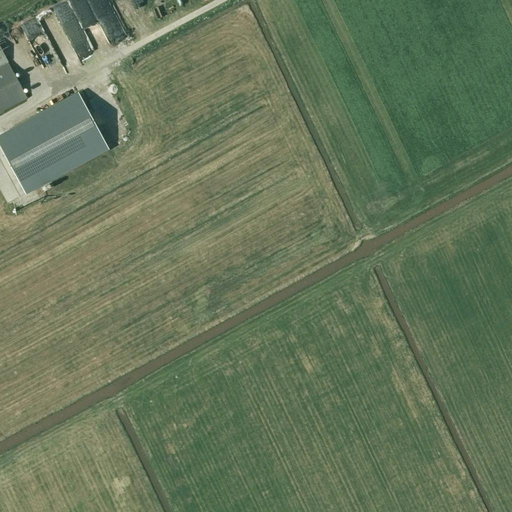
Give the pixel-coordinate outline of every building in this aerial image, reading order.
[(69,0),(20,22),(37,59),(55,52),(63,70),(94,56),(69,0)] [(89,0),(104,30),(119,23),(108,0),(89,0)] [(0,112),(27,98),(8,63),(0,66),(0,112)] [(77,92),(0,134),(0,147),(25,194),(108,149),(77,92)] [(112,102),(106,105),(109,111),(115,107),(112,102)] [(123,127),(120,131),(130,138),(133,133),(123,127)]
